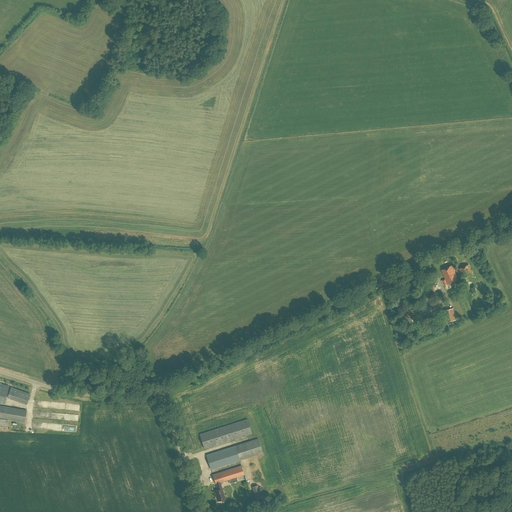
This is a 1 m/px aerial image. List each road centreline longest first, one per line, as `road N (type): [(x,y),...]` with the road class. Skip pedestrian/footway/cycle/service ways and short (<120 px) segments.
road 1 (unclassified): [(158,401),(511,224)]
road 2 (unclassified): [(158,401),(65,402),(0,382)]
